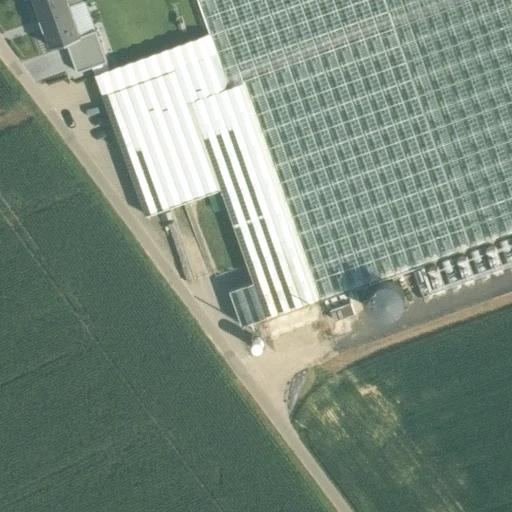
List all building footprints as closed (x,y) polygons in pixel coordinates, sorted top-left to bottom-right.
[(33,0),(52,48),(66,42),(82,36),(69,4),(67,0),(33,0)] [(511,0),(196,0),(208,34),(94,75),(145,215),(220,188),(253,280),(231,290),(241,323),(511,230),(511,0)] [(82,36),(66,42),(77,72),(108,61),(97,31),(82,36)] [(433,290),(511,259),(511,250),(509,243),(446,267),(441,255),(422,262),(433,290)] [(408,285),(376,284),(376,313),(407,313),(408,285)] [(264,340),(323,320),(317,304),(259,324),(264,340)]
